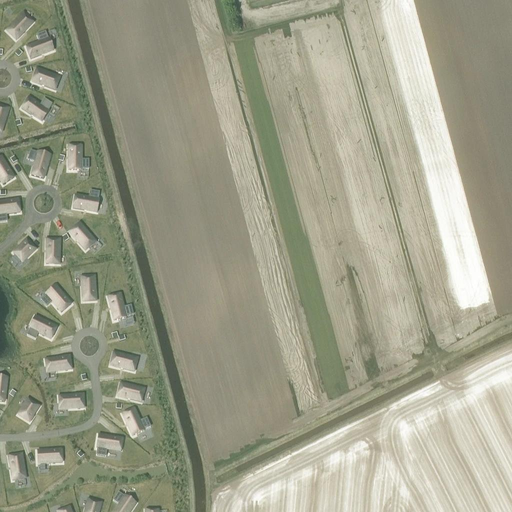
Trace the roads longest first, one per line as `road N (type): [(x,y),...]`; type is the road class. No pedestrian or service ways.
road 1 (track): [(338,8),(452,402)]
road 2 (track): [(511,372),(230,511)]
